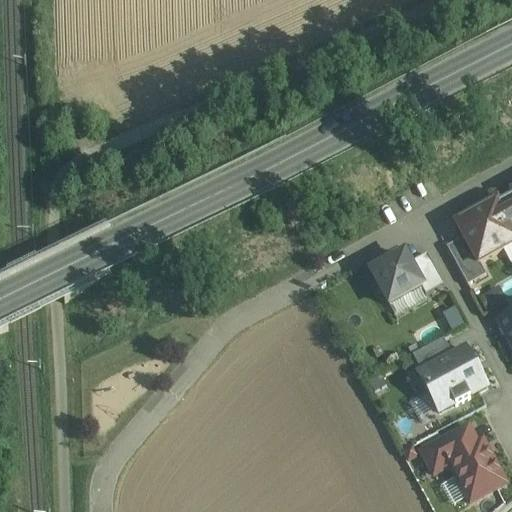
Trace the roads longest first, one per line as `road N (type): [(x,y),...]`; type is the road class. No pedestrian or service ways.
road 1 (secondary): [(71,275),(511,51)]
road 2 (residential): [(101,511),(100,475),(231,319),(423,217)]
road 3 (residential): [(423,217),(511,390)]
